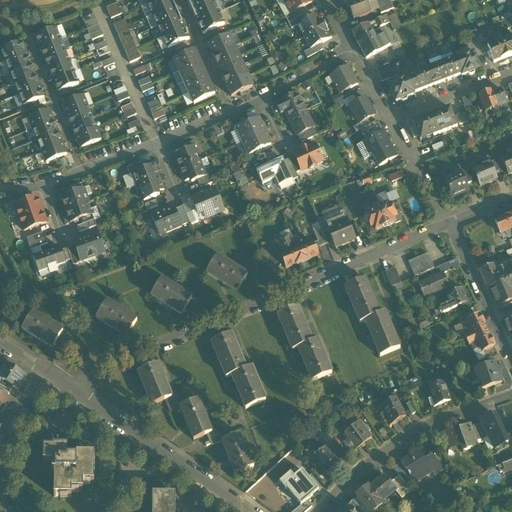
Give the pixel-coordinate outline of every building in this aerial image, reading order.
[(137,0),(141,8),(147,5),(144,0),(137,0)] [(159,0),(147,5),(152,16),(174,6),(171,0),(159,0)] [(214,3),(212,0),(191,0),(188,2),(193,13),(214,3)] [(220,0),(214,3),(219,14),(225,11),(220,0)] [(257,6),(254,0),(249,0),(247,1),(251,9),(257,6)] [(312,3),(310,0),(290,0),(285,4),(291,15),(301,9),(312,3)] [(348,5),(354,20),(374,13),(370,4),(368,0),(361,0),(356,3),(348,5)] [(379,11),(381,15),(394,10),(389,0),(386,0),(377,4),(376,4),(379,11)] [(370,4),(374,13),(379,11),(376,4),(377,4),(376,1),(370,4)] [(219,14),(214,3),(193,13),(195,19),(196,19),(198,24),(219,14)] [(106,9),(109,14),(120,9),(117,4),(106,9)] [(291,15),(285,4),(278,7),(285,18),(291,15)] [(141,8),(146,19),(152,16),(147,5),(141,8)] [(126,6),(120,9),(123,15),(129,13),(126,6)] [(152,16),(157,27),(179,17),(174,6),(152,16)] [(122,15),(120,9),(109,14),(111,20),(122,15)] [(307,21),(304,15),(301,9),(291,15),(285,18),(288,24),(291,30),(297,26),(307,21)] [(225,25),(219,14),(198,24),(199,27),(201,32),(202,32),(203,35),(225,25)] [(387,18),(390,23),(393,29),(401,26),(395,14),(387,18)] [(83,19),(85,25),(96,20),(94,15),(83,19)] [(157,27),(152,16),(146,19),(151,30),(157,27)] [(297,26),(304,38),(325,27),(322,21),(319,22),(315,16),(307,21),(297,26)] [(386,16),(381,18),(374,22),(378,28),(378,29),(385,26),(390,23),(387,18),(386,16)] [(157,27),(162,38),(184,28),(182,24),(179,17),(157,27)] [(266,25),(263,17),(256,20),(260,28),(266,25)] [(85,25),(87,30),(98,26),(96,20),(85,25)] [(113,25),(116,31),(127,26),(124,20),(113,25)] [(476,23),(478,29),(486,27),(483,20),(476,23)] [(374,22),(367,25),(352,33),(357,42),(366,59),(389,47),(379,29),(378,29),(378,28),(374,22)] [(56,29),(60,40),(66,38),(62,26),(56,29)] [(87,30),(90,36),(101,31),(98,26),(87,30)] [(116,31),(118,36),(129,32),(128,28),(127,26),(116,31)] [(331,39),(325,27),(304,38),(310,50),(320,45),(331,39)] [(185,31),(184,28),(162,38),(167,49),(189,40),(188,37),(185,31)] [(36,37),(40,48),(60,40),(56,29),(36,37)] [(90,36),(92,41),(103,37),(101,31),(90,36)] [(118,36),(120,42),(131,37),(129,32),(118,36)] [(473,48),(475,54),(473,55),(474,57),(484,54),(481,45),(476,32),(469,34),(472,43),(474,48),(473,48)] [(435,41),(432,33),(425,36),(428,44),(435,41)] [(272,34),(264,38),(268,45),(276,40),(272,34)] [(237,35),(230,38),(234,48),(241,45),(237,35)] [(487,45),(488,47),(493,45),(491,40),(499,37),(499,35),(486,41),(488,45),(487,45)] [(120,42),(123,47),(134,43),(132,39),(131,37),(120,42)] [(208,47),(213,57),(234,48),(230,38),(229,37),(208,47)] [(491,40),(493,45),(501,42),(499,37),(491,40)] [(511,37),(501,42),(508,58),(511,56),(511,37)] [(71,49),(66,38),(60,40),(65,51),(71,49)] [(162,52),(167,49),(162,38),(157,41),(162,52)] [(65,51),(60,40),(40,48),(45,59),(65,51)] [(94,47),(97,52),(108,48),(105,42),(94,47)] [(493,64),(508,58),(501,42),(493,45),(488,47),(487,48),(489,53),(493,64)] [(1,51),(5,62),(26,54),(21,43),(1,51)] [(123,47),(125,53),(136,48),(134,43),(123,47)] [(455,59),(456,59),(456,61),(473,55),(475,54),(473,48),(474,48),(472,43),(466,45),(468,49),(455,54),(457,58),(455,59)] [(488,47),(487,45),(486,43),(481,45),(484,54),(484,55),(489,53),(487,48),(488,47)] [(304,54),(307,59),(322,51),(320,45),(310,50),(304,54)] [(267,57),(263,47),(258,49),(263,59),(267,57)] [(108,48),(97,52),(99,58),(110,53),(108,48)] [(125,53),(127,58),(138,54),(137,50),(136,48),(125,53)] [(213,57),(217,67),(239,58),(234,48),(213,57)] [(69,62),(65,51),(45,59),(49,71),(69,62)] [(174,61),(179,72),(200,63),(195,51),(174,61)] [(5,62),(10,73),(30,65),(26,54),(5,62)] [(141,59),(138,54),(127,58),(130,64),(141,59)] [(441,58),(443,64),(453,60),(451,54),(441,58)] [(473,55),(456,61),(461,75),(462,77),(468,75),(470,76),(473,75),(474,73),(474,72),(480,70),(474,57),(473,55)] [(379,62),(381,68),(388,66),(393,64),(391,57),(379,62)] [(243,68),(239,58),(217,67),(222,77),(243,68)] [(76,59),(69,62),(74,73),(79,71),(81,71),(76,59)] [(101,63),(104,69),(115,64),(112,59),(101,63)] [(449,80),(461,75),(456,61),(456,59),(453,60),(443,64),(449,80)] [(172,75),(173,75),(179,72),(174,61),(167,64),(172,75)] [(10,73),(5,62),(0,64),(0,66),(4,76),(10,73)] [(74,73),(69,62),(49,71),(54,82),(74,73)] [(283,62),(277,68),(282,73),(288,67),(283,62)] [(101,63),(92,67),(94,71),(103,68),(101,63)] [(179,72),(184,83),(205,73),(200,63),(179,72)] [(437,85),(449,80),(443,64),(431,69),(437,85)] [(10,73),(14,84),(35,76),(30,65),(10,73)] [(377,70),(382,83),(393,79),(388,66),(381,68),(377,70)] [(133,72),(135,77),(147,73),(144,67),(133,72)] [(279,74),(275,67),(270,69),(273,77),(279,74)] [(403,72),(406,78),(419,73),(416,67),(403,72)] [(248,77),(243,68),(222,77),(226,87),(248,77)] [(334,83),(340,95),(349,90),(357,86),(347,68),(330,77),(334,83)] [(425,89),(437,85),(431,69),(419,73),(425,89)] [(74,73),(79,84),(84,82),(79,71),(74,73)] [(178,86),(184,83),(179,72),(173,75),(178,86)] [(10,73),(4,76),(9,87),(14,84),(10,73)] [(79,84),(74,73),(54,82),(58,93),(65,90),(79,84)] [(184,83),(189,94),(210,85),(205,73),(184,83)] [(413,94),(425,89),(419,73),(406,78),(407,80),(413,94)] [(14,84),(19,96),(39,87),(35,76),(14,84)] [(248,77),(226,87),(231,97),(253,88),(248,77)] [(334,83),(330,77),(324,80),(328,87),(334,83)] [(138,83),(140,88),(151,84),(149,78),(138,83)] [(413,96),(413,94),(407,80),(390,87),(396,103),(401,101),(401,102),(403,102),(406,101),(407,99),(413,96)] [(309,81),(302,85),(305,91),(312,88),(309,81)] [(182,97),(183,97),(189,94),(184,83),(178,86),(177,86),(182,97)] [(140,88),(143,94),(154,89),(151,84),(140,88)] [(215,96),(210,85),(189,94),(194,105),(215,96)] [(44,98),(39,87),(19,96),(23,107),(38,101),(43,98),(44,98)] [(125,88),(114,92),(116,98),(127,93),(125,88)] [(501,89),(491,93),(499,115),(500,115),(509,111),(507,105),(506,102),(505,99),(507,98),(506,94),(503,95),(501,89)] [(340,95),(344,101),(352,97),(349,90),(340,95)] [(116,98),(118,103),(129,99),(127,93),(116,98)] [(275,99),(278,105),(285,102),(284,101),(289,98),(286,93),(275,99)] [(494,117),(499,115),(491,93),(485,95),(485,94),(480,96),(480,97),(478,98),(481,104),(476,106),(479,113),(484,111),(485,113),(491,111),(494,117)] [(88,94),(83,97),(87,108),(93,105),(88,94)] [(188,108),(194,105),(189,94),(183,97),(188,108)] [(287,117),(289,120),(305,113),(301,103),(302,103),(297,94),(289,98),(284,101),(285,102),(278,105),(276,106),(281,115),(284,113),(286,116),(287,117)] [(161,106),(161,107),(166,104),(162,95),(157,97),(161,106)] [(344,101),(340,95),(332,100),(335,106),(344,101)] [(23,107),(19,96),(13,98),(18,109),(23,107)] [(63,105),(67,116),(87,108),(83,97),(63,105)] [(356,104),(352,97),(344,101),(348,109),(350,107),(356,104)] [(461,100),(466,112),(473,109),(468,98),(461,100)] [(350,107),(359,125),(367,121),(374,117),(365,99),(356,104),(350,107)] [(147,105),(150,110),(160,106),(157,101),(147,105)] [(121,109),(123,114),(134,110),(132,105),(121,109)] [(150,110),(152,116),(163,111),(161,107),(161,106),(160,106),(150,110)] [(92,119),(87,108),(67,116),(72,127),(92,119)] [(437,115),(432,117),(438,134),(456,128),(449,109),(437,114),(437,115)] [(123,115),(125,120),(136,115),(134,110),(123,114),(123,115)] [(29,120),(33,130),(53,122),(49,111),(28,119),(29,120)] [(165,117),(163,111),(152,116),(154,121),(165,117)] [(249,120),(250,124),(258,120),(254,112),(246,116),(249,120)] [(455,116),(459,126),(469,122),(466,112),(455,116)] [(289,120),(297,137),(298,136),(313,129),(305,113),(289,120)] [(433,137),(438,134),(432,117),(426,119),(413,123),(415,127),(418,137),(420,141),(422,141),(433,137)] [(96,130),(92,119),(72,127),(76,138),(96,130)] [(26,133),(33,130),(29,120),(22,122),(26,133)] [(250,124),(249,120),(236,126),(234,127),(233,129),(233,131),(234,133),(231,134),(236,146),(243,143),(237,130),(250,124)] [(237,130),(243,143),(265,132),(259,120),(258,120),(250,124),(237,130)] [(128,126),(130,131),(141,126),(139,121),(128,126)] [(353,128),(356,133),(361,131),(370,126),(367,121),(359,125),(353,128)] [(33,130),(37,141),(58,133),(53,122),(33,130)] [(361,131),(367,141),(383,132),(377,122),(370,126),(361,131)] [(141,126),(130,131),(126,132),(129,138),(143,132),(141,126)] [(214,129),(217,137),(223,135),(219,126),(214,129)] [(410,129),(414,139),(418,137),(415,127),(410,129)] [(298,136),(301,144),(317,137),(313,129),(298,136)] [(101,141),(96,130),(76,138),(81,149),(101,141)] [(212,131),(205,134),(208,140),(214,137),(212,131)] [(338,135),(341,141),(347,137),(344,131),(338,135)] [(248,154),(249,155),(270,145),(265,132),(243,143),(248,154)] [(362,144),(369,158),(373,156),(379,167),(397,157),(383,132),(367,141),(362,144)] [(37,141),(42,152),(62,144),(58,133),(37,141)] [(486,140),(492,146),(497,141),(491,135),(486,140)] [(433,137),(422,141),(424,145),(434,141),(433,137)] [(183,147),(185,152),(193,149),(196,148),(194,142),(183,147)] [(243,143),(236,146),(241,157),(248,154),(243,143)] [(446,154),(442,143),(432,147),(436,158),(446,154)] [(67,155),(62,144),(42,152),(42,154),(45,162),(46,163),(67,155)] [(364,161),(369,158),(362,144),(357,147),(364,161)] [(296,160),(301,172),(308,168),(309,170),(316,167),(315,165),(322,162),(322,161),(317,152),(315,146),(308,150),(307,148),(300,151),(301,153),(294,156),(296,160)] [(174,157),(179,170),(199,162),(193,149),(185,152),(174,157)] [(323,149),(317,152),(322,161),(328,159),(323,149)] [(45,162),(42,154),(35,157),(38,164),(45,162)] [(488,159),(490,163),(495,161),(492,155),(486,157),(487,159),(488,159)] [(140,163),(141,165),(150,161),(148,156),(138,160),(140,163),(140,164),(140,163)] [(501,159),(508,176),(509,176),(509,175),(511,173),(511,158),(510,156),(502,159),(502,158),(501,159)] [(279,187),(281,191),(294,185),(292,181),(284,162),(282,159),(256,171),(262,185),(275,180),(279,187)] [(473,170),(480,188),(481,187),(481,186),(496,180),(496,181),(497,181),(494,174),(491,167),(490,163),(488,159),(487,159),(480,162),(482,168),(474,171),(474,170),(473,170)] [(284,162),(292,181),(298,179),(294,171),(289,160),(284,162)] [(290,162),(296,174),(301,172),(296,160),(290,162)] [(491,167),(494,174),(499,172),(495,161),(490,163),(491,167)] [(205,177),(199,162),(179,170),(185,182),(190,180),(192,183),(197,181),(205,177)] [(127,168),(130,175),(132,174),(143,170),(141,165),(140,163),(140,164),(127,168)] [(461,172),(466,185),(472,183),(464,164),(458,167),(460,173),(461,172)] [(240,171),(237,165),(231,168),(234,174),(240,171)] [(136,186),(138,186),(159,178),(154,166),(143,170),(132,174),(136,186)] [(356,175),(361,180),(367,174),(361,169),(356,175)] [(389,177),(392,183),(404,178),(402,172),(389,177)] [(444,179),(453,200),(469,193),(466,185),(461,172),(460,173),(444,179)] [(239,173),(233,176),(236,182),(242,179),(239,173)] [(379,174),(369,177),(371,183),(381,179),(379,174)] [(197,181),(200,189),(211,184),(208,176),(205,177),(197,181)] [(164,191),(159,178),(138,186),(144,202),(159,196),(158,193),(164,191)] [(266,193),(279,187),(275,180),(262,185),(266,193)] [(70,188),(72,194),(83,190),(81,184),(70,188)] [(61,198),(65,211),(88,203),(86,197),(91,195),(89,188),(83,190),(72,194),(61,198)] [(192,201),(193,202),(193,203),(196,211),(201,221),(223,212),(214,190),(195,198),(194,198),(193,199),(192,201)] [(388,205),(390,205),(399,201),(396,191),(384,196),(388,205)] [(378,205),(376,206),(385,229),(395,225),(401,222),(397,213),(394,215),(390,205),(388,205),(384,196),(376,199),(378,205)] [(19,217),(24,232),(46,224),(37,198),(15,206),(19,217)] [(336,202),(339,208),(340,211),(341,211),(347,208),(343,199),(336,202)] [(413,212),(420,209),(417,199),(410,201),(413,212)] [(145,206),(147,211),(158,207),(156,201),(145,206)] [(183,206),(183,207),(186,215),(196,211),(193,203),(193,202),(183,206)] [(90,210),(88,203),(65,211),(70,224),(81,220),(92,216),(90,210)] [(12,220),(19,217),(15,206),(8,208),(12,220)] [(375,233),(385,229),(376,206),(372,207),(374,211),(365,215),(369,225),(366,226),(366,228),(369,235),(375,233)] [(182,227),(190,224),(186,215),(183,207),(175,210),(182,227)] [(96,208),(90,210),(92,216),(94,221),(100,219),(96,208)] [(322,215),(324,218),(325,220),(342,213),(341,211),(340,211),(339,208),(322,215)] [(343,213),(347,224),(353,221),(347,208),(341,211),(342,213),(343,213)] [(156,229),(159,236),(162,235),(182,227),(175,210),(174,210),(161,215),(161,214),(152,218),(156,229)] [(196,211),(186,215),(190,224),(191,226),(201,221),(196,211)] [(247,214),(244,213),(242,214),(240,216),(240,218),(241,221),(244,222),(246,221),(248,219),(248,217),(247,214)] [(328,231),(335,249),(355,242),(347,224),(343,213),(342,213),(325,220),(324,221),(328,231)] [(359,217),(363,229),(366,228),(366,226),(369,225),(365,215),(359,217)] [(81,220),(83,225),(94,221),(92,216),(81,220)] [(511,238),(511,219),(511,216),(503,219),(504,219),(495,223),(500,235),(505,233),(507,239),(511,238)] [(318,223),(322,232),(323,234),(328,231),(324,221),(325,220),(324,218),(317,221),(318,223)] [(96,227),(94,221),(83,225),(77,227),(79,233),(96,227)] [(115,224),(114,223),(112,229),(119,232),(122,227),(121,226),(122,224),(116,221),(115,224)] [(311,226),(314,235),(322,232),(318,223),(311,226)] [(159,236),(156,229),(149,232),(154,243),(164,239),(162,235),(159,236)] [(279,235),(282,241),(291,237),(289,231),(279,235)] [(327,245),(323,234),(322,232),(314,235),(320,248),(327,245)] [(27,239),(30,250),(40,247),(47,244),(44,233),(27,239)] [(197,241),(194,234),(188,236),(191,244),(197,241)] [(75,246),(81,262),(104,254),(97,235),(74,243),(75,246)] [(278,250),(281,257),(286,256),(283,249),(289,247),(288,245),(294,243),(291,237),(282,241),(276,243),(278,250)] [(299,240),(294,243),(302,263),(310,260),(309,260),(318,256),(313,244),(308,246),(306,240),(300,242),(299,240)] [(302,263),(294,243),(288,245),(289,247),(283,249),(286,256),(281,257),(283,262),(286,269),(295,266),(302,263)] [(67,249),(73,266),(82,263),(81,262),(75,246),(67,249)] [(40,247),(30,250),(33,256),(42,253),(40,247)] [(48,270),(50,275),(58,272),(57,268),(66,264),(65,262),(61,251),(61,248),(33,258),(39,274),(48,270)] [(61,251),(65,262),(71,260),(67,249),(61,251)] [(268,261),(270,267),(283,262),(281,257),(278,250),(265,255),(268,261)] [(408,262),(414,277),(433,269),(427,254),(408,262)] [(227,287),(237,293),(247,276),(217,257),(206,274),(222,284),(226,287),(227,287)] [(448,264),(451,271),(458,268),(455,261),(448,264)] [(436,269),(439,276),(451,271),(448,264),(436,269)] [(511,264),(496,271),(501,283),(511,278),(511,264)] [(489,289),(501,283),(496,271),(493,265),(479,271),(487,290),(489,289)] [(385,272),(391,287),(400,283),(394,268),(385,272)] [(50,276),(50,275),(48,270),(39,274),(41,279),(50,276)] [(422,292),(424,298),(448,288),(442,275),(419,285),(421,291),(420,291),(421,293),(422,292)] [(511,278),(501,283),(489,289),(493,299),(493,300),(495,306),(496,306),(497,308),(511,301),(511,278)] [(181,315),(181,316),(181,315),(192,299),(161,280),(151,297),(167,306),(166,307),(171,310),(172,309),(181,315)] [(365,321),(380,357),(400,349),(385,313),(385,312),(379,315),(365,280),(345,288),(360,324),(365,321)] [(440,309),(442,314),(444,314),(467,304),(461,290),(446,296),(450,305),(447,307),(446,306),(440,309)] [(126,338),(137,321),(106,302),(96,319),(112,329),(111,329),(116,332),(126,338)] [(442,314),(440,309),(439,309),(437,306),(432,308),(436,317),(442,314)] [(298,349),(312,382),(332,374),(318,341),(318,340),(312,343),(297,308),(298,308),(298,307),(277,316),(292,352),(298,349)] [(52,349),(63,332),(32,314),(22,330),(37,340),(42,343),(52,349)] [(415,323),(411,315),(406,317),(410,326),(415,323)] [(464,336),(467,341),(486,332),(482,325),(483,325),(479,316),(467,322),(469,326),(463,329),(466,335),(464,336)] [(416,324),(419,330),(428,326),(425,320),(416,324)] [(458,339),(464,336),(466,335),(463,329),(469,326),(467,322),(453,328),(458,339)] [(489,338),(486,332),(467,341),(469,346),(471,345),(473,351),(480,348),(482,353),(494,347),(489,338)] [(232,377),(245,410),(265,402),(252,368),(246,370),(231,335),(232,335),(231,335),(211,343),(226,379),(232,377)] [(480,348),(473,351),(479,362),(485,359),(482,353),(480,348)] [(480,378),(484,390),(502,383),(494,363),(474,371),(477,379),(480,378)] [(13,388),(18,390),(26,378),(5,365),(1,372),(5,375),(2,380),(13,388)] [(151,406),(151,407),(165,401),(172,399),(171,398),(158,365),(138,373),(151,406)] [(0,382),(0,386),(10,393),(13,388),(2,380),(0,382)] [(429,388),(433,399),(435,399),(438,406),(450,402),(444,383),(436,386),(429,388)] [(0,394),(6,399),(9,394),(0,387),(0,394)] [(409,390),(402,393),(405,400),(412,397),(409,390)] [(0,408),(4,411),(11,401),(6,399),(0,394),(0,408)] [(165,401),(170,413),(180,408),(175,396),(171,398),(172,399),(165,401)] [(381,406),(391,425),(405,417),(395,398),(381,406)] [(431,409),(438,406),(435,399),(433,399),(428,400),(431,409)] [(193,441),(207,435),(212,434),(212,433),(198,401),(198,400),(180,408),(187,425),(186,425),(188,431),(189,430),(193,441)] [(406,405),(412,416),(417,413),(411,402),(406,405)] [(480,421),(481,424),(488,438),(494,449),(494,450),(508,444),(494,415),(480,421)] [(318,444),(321,445),(324,445),(326,443),(331,439),(317,422),(312,424),(314,428),(309,432),(318,444)] [(356,449),(356,450),(371,439),(371,438),(370,439),(359,423),(358,422),(344,433),(344,434),(345,433),(349,439),(356,449)] [(481,424),(476,426),(477,428),(482,439),(483,440),(488,438),(481,424)] [(471,430),(475,441),(482,439),(477,428),(471,430)] [(475,441),(471,430),(462,433),(460,431),(458,429),(441,435),(446,450),(461,445),(463,451),(477,446),(475,441)] [(207,435),(212,447),(222,443),(222,442),(217,431),(212,433),(212,434),(207,435)] [(235,475),(235,476),(254,468),(240,435),(222,442),(222,443),(229,459),(228,460),(230,465),(231,465),(235,475)] [(488,438),(483,440),(488,452),(494,449),(488,438)] [(356,449),(349,439),(343,443),(351,454),(356,450),(356,449)] [(328,445),(316,456),(313,458),(318,465),(327,476),(340,465),(334,457),(337,456),(328,445)] [(315,468),(318,465),(313,458),(316,456),(309,447),(302,452),(315,468)] [(54,498),(71,498),(71,492),(83,492),(83,484),(94,485),(94,457),(77,457),(76,458),(76,461),(68,461),(68,458),(68,450),(53,449),(53,451),(44,451),(43,465),(55,465),(55,473),(54,473),(54,498)] [(402,481),(408,487),(414,483),(414,484),(415,484),(414,482),(422,477),(423,478),(424,478),(423,477),(432,471),(434,475),(443,470),(433,455),(430,457),(433,460),(427,463),(425,460),(419,451),(401,463),(401,464),(409,477),(402,481)] [(343,463),(337,456),(334,457),(340,465),(343,463)] [(502,472),(503,474),(511,470),(511,462),(499,468),(498,469),(500,474),(502,472)] [(393,469),(399,477),(402,481),(409,477),(401,464),(393,469)] [(311,498),(312,496),(310,494),(316,489),(310,482),(302,471),(294,478),(290,474),(279,483),(286,491),(287,490),(300,507),(306,502),(311,498)] [(408,487),(402,481),(399,477),(390,484),(394,490),(396,492),(396,493),(401,499),(412,491),(408,487)] [(385,478),(369,490),(379,502),(394,490),(390,484),(385,478)] [(153,494),(164,495),(164,482),(163,482),(163,483),(121,482),(121,481),(121,494),(153,494)] [(381,505),(379,502),(369,490),(367,488),(356,496),(357,498),(368,511),(375,511),(382,506),(381,505)] [(379,502),(381,505),(396,493),(396,492),(394,490),(379,502)] [(174,511),(175,495),(164,495),(153,494),(152,511),(174,511)] [(475,501),(470,496),(465,501),(469,506),(475,501)] [(368,511),(357,498),(352,502),(360,511),(368,511)] [(306,511),(312,508),(306,502),(300,507),(294,511),(306,511)] [(360,511),(352,502),(346,509),(349,511),(360,511)]
